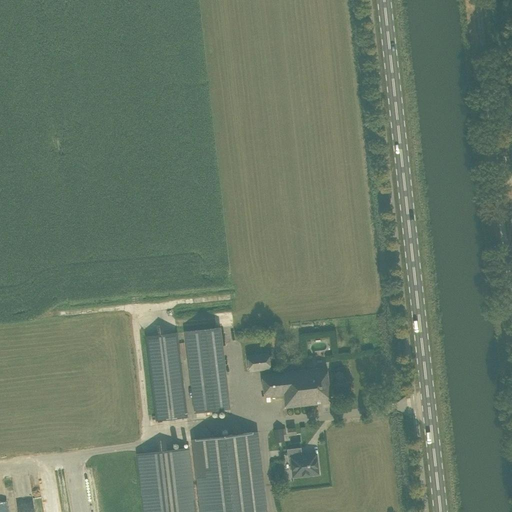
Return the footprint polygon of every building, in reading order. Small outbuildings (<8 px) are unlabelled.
[(230,409),(220,328),(186,332),(196,413),(230,409)] [(187,417),(177,333),(147,336),(157,421),(187,417)] [(247,354),(249,372),(262,371),(265,397),(268,397),(269,400),(274,399),(273,396),(284,395),(285,408),(331,403),(327,367),(271,374),(268,351),(247,354)] [(276,442),(283,441),(282,430),(275,430),(276,442)] [(265,511),(256,432),(193,440),(201,511),(195,511),(188,448),(137,454),(144,511),(265,511)] [(316,455),(291,457),(293,477),(318,474),(316,455)]
